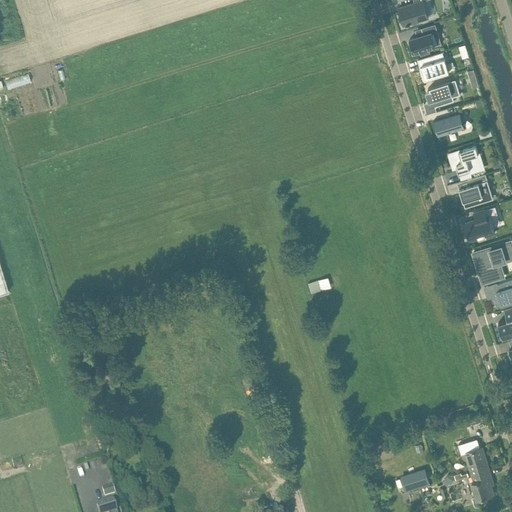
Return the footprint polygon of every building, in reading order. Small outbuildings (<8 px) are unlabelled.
[(398,8),(404,25),(407,24),(410,23),(428,17),(423,1),(425,0),(413,0),(415,3),(398,8)] [(408,41),(410,46),(412,46),(414,52),(421,50),(422,52),(429,50),(428,48),(441,43),(435,24),(421,28),(423,34),(410,39),(410,40),(408,41)] [(459,46),(462,58),(469,56),(465,44),(459,46)] [(420,59),(422,65),(420,66),(425,79),(449,72),(444,58),(442,52),(444,51),(418,59),(420,59)] [(7,88),(31,83),(29,74),(6,80),(7,88)] [(428,91),(431,101),(433,100),(435,107),(454,101),(453,97),(460,95),(455,79),(429,88),(430,90),(428,91)] [(460,113),(460,112),(433,121),(434,121),(438,136),(465,128),(465,127),(464,127),(460,113)] [(449,154),(451,159),(452,163),(453,165),(451,166),(460,164),(461,167),(457,168),(461,180),(472,176),(470,170),(482,167),(478,154),(482,153),(478,154),(477,152),(476,145),(459,150),(459,149),(458,149),(459,151),(456,151),(452,153),(449,154)] [(460,188),(460,190),(465,207),(485,201),(482,191),(490,189),(488,182),(485,174),(467,179),(469,185),(462,188),(460,188)] [(493,227),(489,215),(497,213),(495,206),(473,213),(475,219),(463,223),(466,231),(465,231),(466,233),(469,240),(495,232),(493,227)] [(481,250),(473,253),(478,269),(495,263),(511,257),(511,244),(511,241),(500,244),(501,246),(496,248),(495,246),(486,249),(486,250),(487,250),(482,252),(481,250)] [(0,293),(9,291),(0,263),(0,293)] [(494,266),(487,268),(490,281),(494,280),(498,278),(504,277),(501,269),(500,266),(500,264),(496,265),(494,266)] [(312,292),(331,286),(328,277),(309,283),(312,292)] [(511,279),(497,284),(499,290),(491,293),(495,307),(511,302),(511,279)] [(511,307),(504,310),(508,320),(498,323),(503,337),(511,334),(511,307)] [(488,420),(474,422),(474,420),(467,421),(469,438),(490,435),(488,420)] [(474,483),(489,478),(491,478),(481,447),(464,453),(474,483)] [(405,490),(429,482),(425,469),(401,477),(405,490)] [(494,493),(489,478),(474,483),(472,484),(476,496),(472,498),(474,504),(475,506),(478,507),(484,505),(486,503),(486,500),(485,496),(494,493)] [(104,496),(115,492),(112,484),(102,487),(104,496)] [(117,511),(113,499),(97,504),(99,511),(109,511),(110,511),(109,511),(117,511)]
